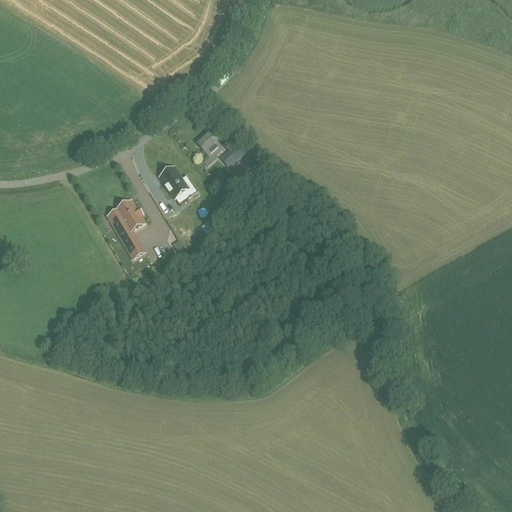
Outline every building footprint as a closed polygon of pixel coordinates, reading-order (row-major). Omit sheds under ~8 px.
[(216,157),(223,151),(209,136),(198,146),(208,157),(203,162),(208,168),(218,159),(216,157)] [(230,170),(245,155),(237,146),(221,161),(230,170)] [(257,179),(242,162),(235,169),(250,185),(257,179)] [(184,195),(194,188),(187,177),(182,181),(175,170),(161,180),(166,188),(165,189),(165,190),(166,190),(170,195),(169,196),(170,196),(171,195),(179,207),(188,201),(184,195)] [(243,214),(248,209),(241,201),(236,206),(243,214)] [(113,227),(134,261),(145,255),(132,233),(145,226),(141,220),(145,218),(139,208),(135,210),(132,204),(117,213),(122,222),(113,227)] [(173,246),(180,257),(185,253),(179,242),(173,246)]
